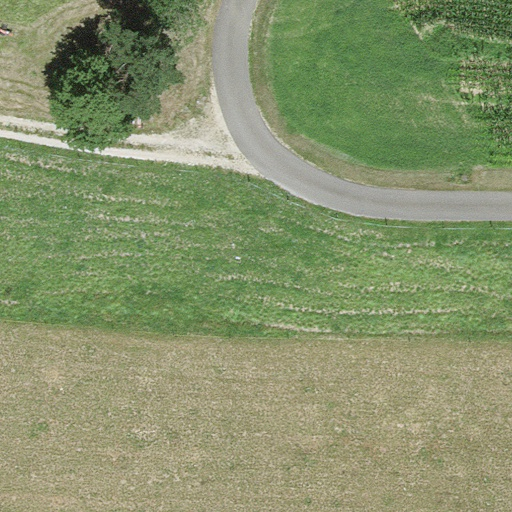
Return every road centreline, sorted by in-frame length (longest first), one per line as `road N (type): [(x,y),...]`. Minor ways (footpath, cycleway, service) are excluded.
road 1 (unclassified): [(511,208),(329,196),(279,172),(240,132),(225,67),(231,0)]
road 2 (track): [(0,124),(279,172)]
